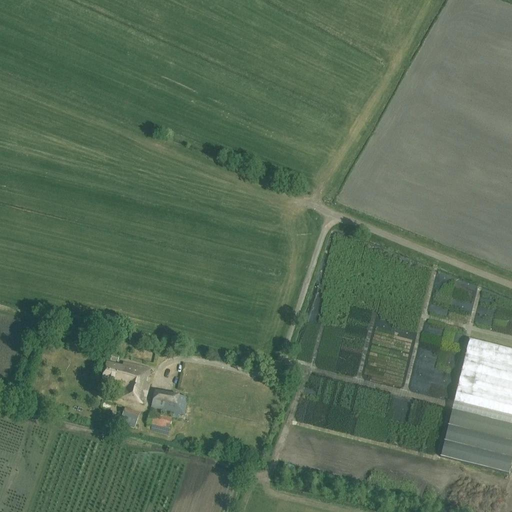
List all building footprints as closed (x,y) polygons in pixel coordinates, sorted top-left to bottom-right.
[(511,416),(511,350),(469,340),(454,402),(511,416)] [(147,377),(149,378),(151,370),(125,363),(124,367),(108,363),(103,380),(113,383),(112,385),(124,388),(121,398),(144,404),(150,384),(145,383),(147,377)] [(155,392),(151,408),(184,416),(189,398),(155,392)] [(440,457),(508,474),(511,459),(511,424),(452,410),(440,457)] [(150,412),(147,424),(170,429),(173,417),(150,412)]
